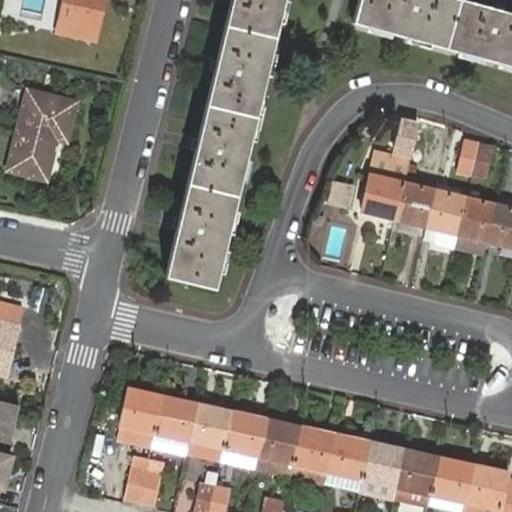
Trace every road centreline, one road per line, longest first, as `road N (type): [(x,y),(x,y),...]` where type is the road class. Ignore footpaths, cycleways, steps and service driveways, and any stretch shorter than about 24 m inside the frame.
road 1 (residential): [(511,131),(421,95),(366,94),(319,135),(266,275)]
road 2 (residential): [(241,342),(269,357),(511,413)]
road 3 (residential): [(109,265),(172,0)]
road 4 (residential): [(511,333),(266,275)]
road 5 (residential): [(46,511),(95,311)]
road 6 (residential): [(95,311),(241,342)]
